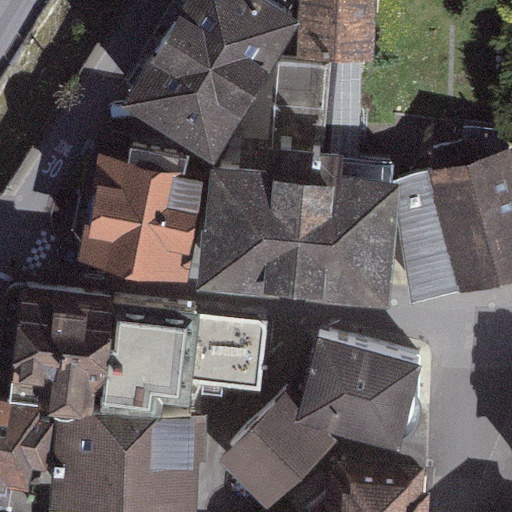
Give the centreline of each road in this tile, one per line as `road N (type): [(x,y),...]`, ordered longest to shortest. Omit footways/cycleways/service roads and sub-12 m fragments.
road 1 (residential): [(11,242),(64,264),(480,328)]
road 2 (residential): [(11,242),(159,0)]
road 3 (residential): [(480,328),(455,511)]
